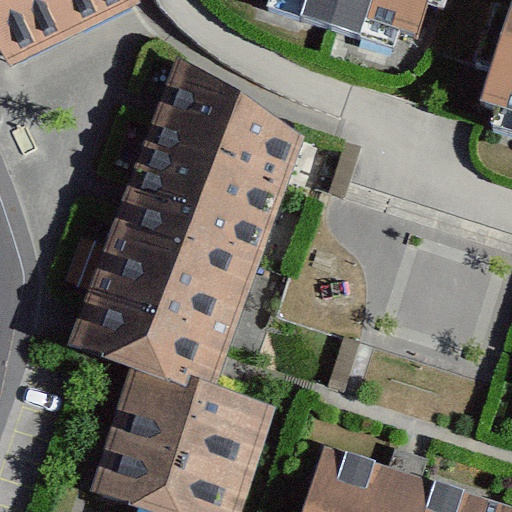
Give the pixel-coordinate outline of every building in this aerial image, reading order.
[(129,21),(119,0),(0,0),(0,76),(3,83),(129,21)] [(427,0),(252,0),(251,5),(295,19),(287,44),(349,63),(357,39),(410,56),(427,0)] [(511,12),(474,129),(511,141),(511,12)] [(304,131),(187,89),(162,80),(74,325),(59,365),(80,372),(125,388),(203,411),(304,131)] [(203,411),(125,388),(88,511),(244,511),(269,430),(203,411)] [(467,511),(394,489),(322,465),(307,511),(467,511)]
